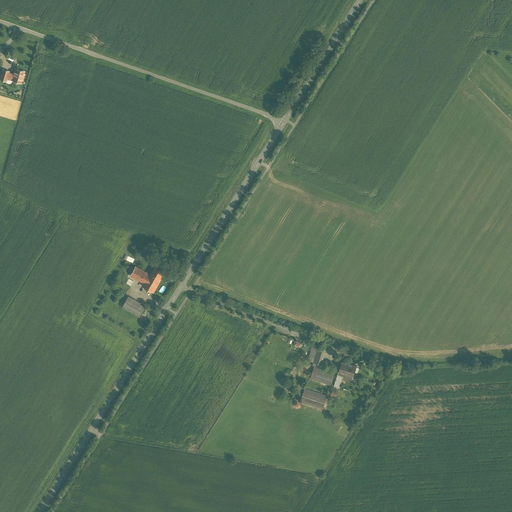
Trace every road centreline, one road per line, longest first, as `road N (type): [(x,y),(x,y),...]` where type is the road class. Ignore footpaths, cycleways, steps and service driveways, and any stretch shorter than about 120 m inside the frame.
road 1 (tertiary): [(283,122),(39,511)]
road 2 (unclassified): [(283,122),(0,21)]
road 3 (tertiary): [(359,0),(283,122)]
